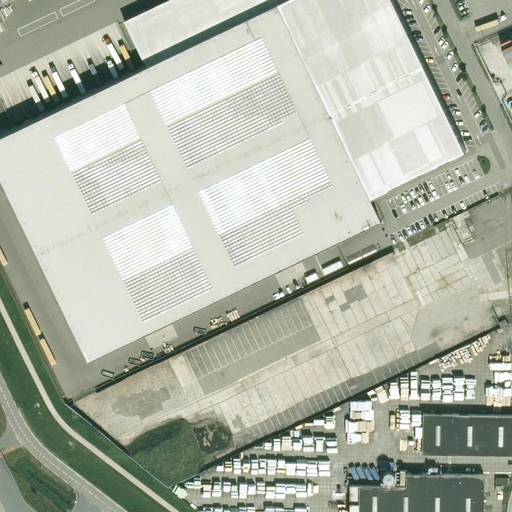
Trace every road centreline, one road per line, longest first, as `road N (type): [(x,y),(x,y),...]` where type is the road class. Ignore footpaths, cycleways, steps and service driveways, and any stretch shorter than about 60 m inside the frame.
road 1 (unknown): [(511,465),(347,454),(326,486),(325,511)]
road 2 (tertiary): [(116,511),(33,447),(0,384)]
road 3 (unclassified): [(511,150),(439,0)]
